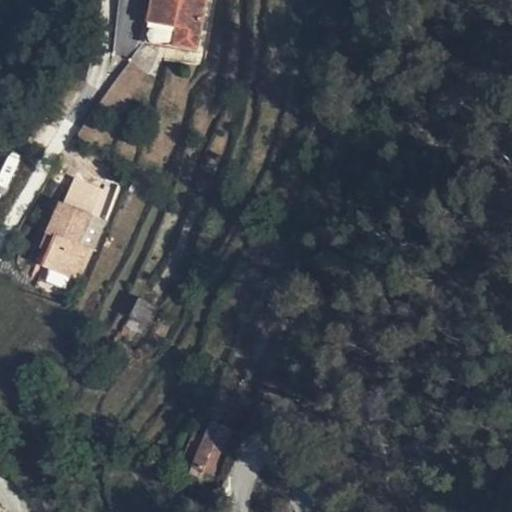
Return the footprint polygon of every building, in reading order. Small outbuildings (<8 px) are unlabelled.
[(150,0),(131,37),(187,66),(213,10),(194,0),(150,0)] [(44,257),(71,276),(90,248),(85,243),(112,202),(92,188),(81,202),(73,197),(53,228),(59,233),(44,257)] [(144,302),(166,311),(174,289),(151,280),(144,302)] [(238,431),(247,412),(225,403),(218,422),(238,431)] [(238,431),(246,435),(255,416),(247,412),(238,431)] [(196,442),(208,449),(218,422),(206,416),(196,442)] [(208,449),(221,455),(238,462),(249,436),(246,435),(238,431),(218,422),(208,449)] [(205,456),(218,462),(221,455),(208,449),(196,442),(191,451),(205,456)]
